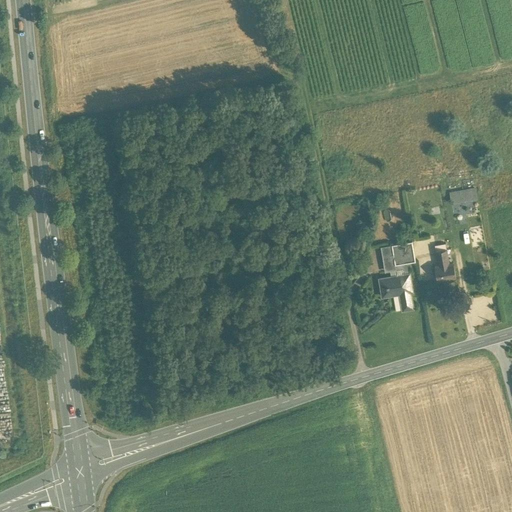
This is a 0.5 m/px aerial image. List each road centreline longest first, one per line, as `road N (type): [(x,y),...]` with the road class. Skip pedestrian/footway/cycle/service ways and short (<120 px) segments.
road 1 (primary): [(23,0),(43,223),(79,471)]
road 2 (secondary): [(511,333),(79,471)]
